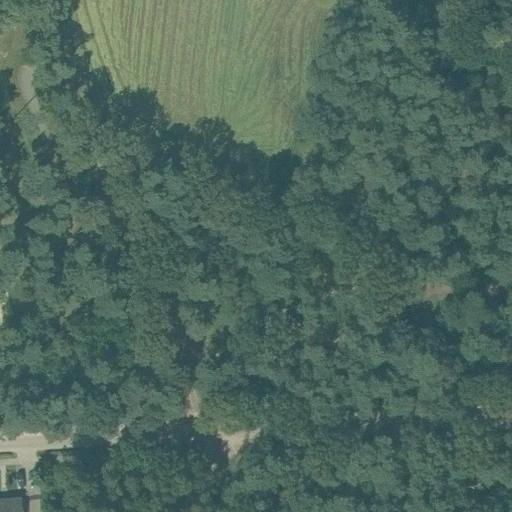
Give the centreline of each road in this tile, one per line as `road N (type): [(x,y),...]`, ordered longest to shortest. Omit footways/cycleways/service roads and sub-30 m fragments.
road 1 (unclassified): [(511,407),(212,420)]
road 2 (unclassified): [(0,435),(212,420)]
